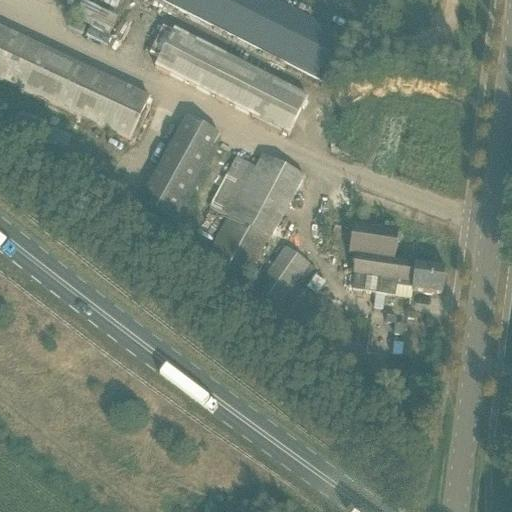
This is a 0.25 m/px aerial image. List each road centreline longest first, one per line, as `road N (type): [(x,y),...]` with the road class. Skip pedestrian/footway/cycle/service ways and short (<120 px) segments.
road 1 (tertiary): [(452,511),(511,49)]
road 2 (primary): [(372,511),(0,231)]
